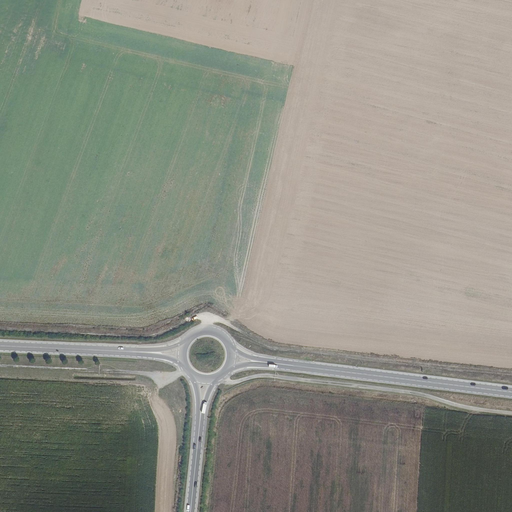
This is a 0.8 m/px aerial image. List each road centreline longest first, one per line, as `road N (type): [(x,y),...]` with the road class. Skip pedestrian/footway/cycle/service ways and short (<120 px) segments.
road 1 (track): [(511,407),(276,376),(210,387)]
road 2 (primary): [(511,392),(256,361)]
road 3 (track): [(186,370),(160,378),(0,366)]
road 4 (primary): [(158,353),(0,345)]
